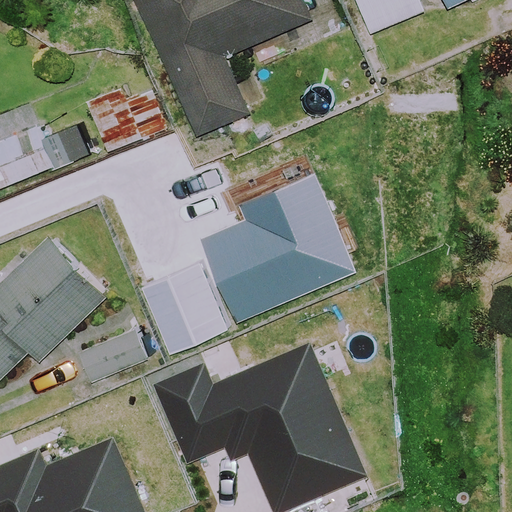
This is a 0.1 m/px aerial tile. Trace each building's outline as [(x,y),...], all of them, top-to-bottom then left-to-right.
[(109,4),(91,0),(68,0),(61,34),(100,44),(109,4)] [(144,0),(199,135),(255,112),(231,52),(319,17),(312,0),(144,0)] [(431,11),(426,0),(360,0),(375,34),(431,11)] [(109,154),(146,139),(138,120),(165,108),(158,90),(130,102),(123,85),(86,100),(109,154)] [(92,148),(63,160),(49,124),(0,143),(0,193),(53,172),(56,180),(98,163),(92,148)] [(118,294),(58,233),(0,288),(0,407),(94,316),(118,294)] [(188,343),(173,310),(84,350),(99,383),(188,343)] [(198,399),(182,361),(148,375),(165,413),(198,399)] [(37,511),(56,505),(29,439),(0,451),(0,511),(37,511)] [(149,511),(140,490),(87,511),(149,511)]
